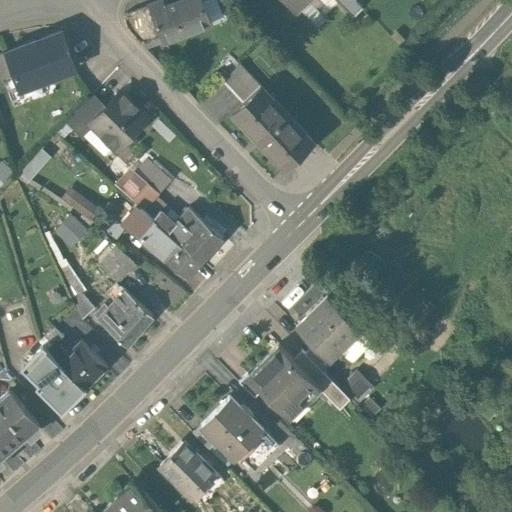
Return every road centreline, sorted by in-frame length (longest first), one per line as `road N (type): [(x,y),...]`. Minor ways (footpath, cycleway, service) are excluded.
road 1 (secondary): [(3,511),(298,228)]
road 2 (residential): [(298,228),(74,0)]
road 3 (secondary): [(298,228),(511,12)]
